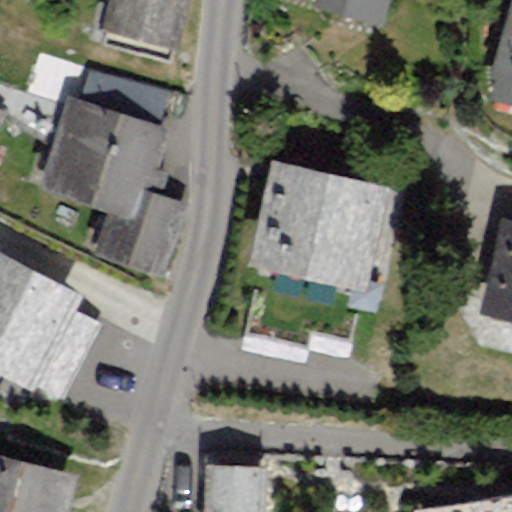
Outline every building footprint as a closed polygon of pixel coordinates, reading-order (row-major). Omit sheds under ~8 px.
[(173,58),(188,0),(102,0),(93,38),(173,58)] [(511,0),(504,0),(481,80),(511,89),(511,0)] [(162,112),(169,85),(115,70),(108,97),(162,112)] [(156,138),(60,104),(29,196),(91,217),(75,258),(141,279),(168,210),(140,200),(156,138)] [(391,194),(275,167),(251,268),(367,296),(391,194)] [(511,235),(487,230),(466,320),(511,331),(511,235)] [(100,326),(0,272),(0,399),(10,404),(17,396),(57,415),(100,326)] [(68,511),(77,477),(0,456),(0,511),(68,511)] [(261,511),(262,467),(210,466),(208,511),(261,511)]
